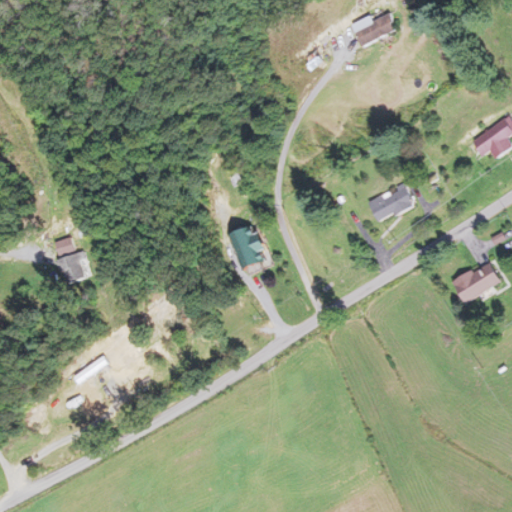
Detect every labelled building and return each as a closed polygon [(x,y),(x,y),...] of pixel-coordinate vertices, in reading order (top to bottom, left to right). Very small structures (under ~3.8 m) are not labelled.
[(356,29),(363,46),(399,32),(393,15),(356,29)] [(511,124),(507,117),(471,141),(482,157),(491,151),(497,160),(511,149),(511,143),(508,139),(511,136),(511,124)] [(415,205),(403,183),(369,202),(381,224),(415,205)] [(244,270),(270,262),(259,224),(234,232),(244,270)] [(58,261),(68,285),(92,276),(82,251),(58,261)] [(503,281),(489,261),(454,284),(468,305),(503,281)] [(95,387),(105,382),(95,365),(66,381),(78,402),(97,391),(95,387)]
